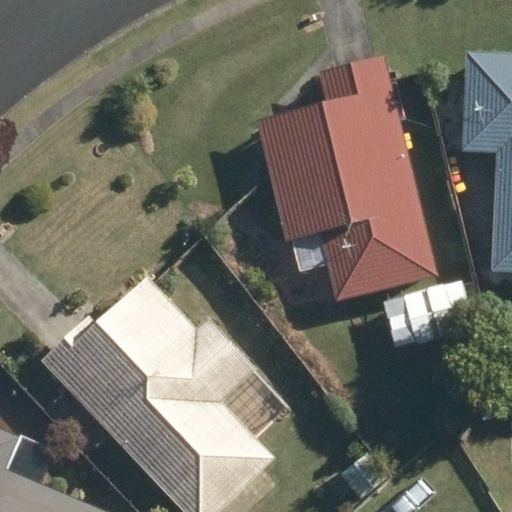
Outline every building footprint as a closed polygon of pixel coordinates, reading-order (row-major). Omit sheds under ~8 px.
[(501,319),(511,319),(511,61),(467,59),(463,155),(499,156),(493,274),(503,276),(501,319)] [(329,269),(339,309),(440,284),(385,61),(319,78),(328,111),(260,127),(289,245),(297,243),(305,275),(329,269)] [(42,367),(178,511),(226,511),(275,466),(255,443),(290,410),(208,323),(197,334),(148,282),(95,331),(88,324),(42,367)] [(447,339),(455,368),(485,360),(463,284),(383,307),(397,353),(447,339)] [(0,511),(94,511),(5,475),(19,441),(0,433),(0,511)] [(342,480),(362,504),(388,483),(368,459),(342,480)]
